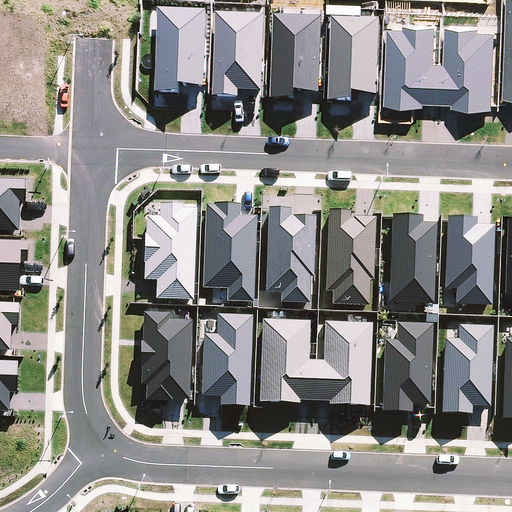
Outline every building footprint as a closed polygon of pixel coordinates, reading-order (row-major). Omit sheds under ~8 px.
[(182,97),(182,89),(206,90),(209,13),(160,12),(158,96),(182,97)] [(240,94),(263,94),(265,17),(215,16),(213,100),(240,100),(240,94)] [(271,101),(319,103),(323,19),(275,17),(271,101)] [(355,104),(355,97),(378,98),(380,21),(332,19),(329,103),(355,104)] [(447,25),(445,60),(437,60),(438,25),(391,23),(387,100),(494,105),(498,27),(447,25)] [(0,179),(0,230),(20,232),(22,181),(0,179)] [(239,206),(204,204),(201,290),(226,291),(225,302),(253,303),(256,217),(238,216),(239,206)] [(142,280),(156,281),(155,300),(194,302),(198,207),(145,205),(142,280)] [(290,209),(267,207),(262,293),(280,294),(279,303),(310,305),(316,216),(290,215),(290,209)] [(351,212),(329,210),(323,292),(332,292),(331,304),(370,307),(375,218),(351,217),(351,212)] [(433,305),(436,223),(421,222),(421,216),(391,215),(388,303),(433,305)] [(454,305),(491,307),(494,225),(476,224),(476,217),(445,216),(442,289),(455,290),(454,305)] [(511,219),(506,219),(502,296),(511,295),(511,219)] [(0,291),(18,292),(19,263),(25,263),(26,243),(0,241),(0,291)] [(171,313),(142,313),(140,385),(145,385),(145,400),(189,401),(191,320),(170,320),(171,313)] [(202,335),(200,397),(220,398),(220,406),(249,407),(252,316),(216,315),(216,335),(202,335)] [(320,361),(308,361),(309,321),(261,319),(258,402),(369,406),(372,324),(321,322),(320,361)] [(430,405),(432,324),(395,323),(394,340),(383,339),(381,411),(411,412),(411,405),(430,405)] [(490,408),(493,326),(456,324),(455,339),(443,338),(440,414),(472,415),(473,408),(490,408)] [(511,338),(503,338),(501,420),(511,419),(511,338)]
